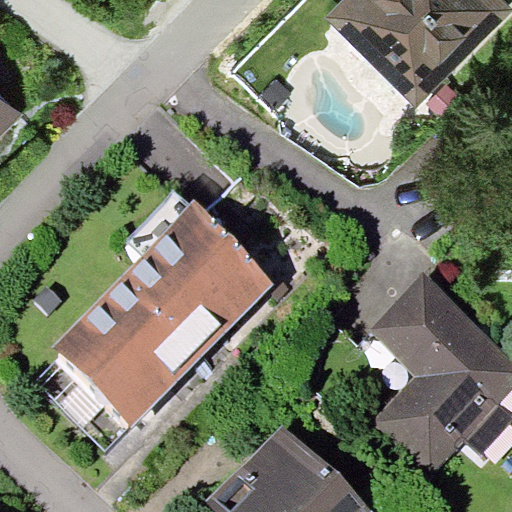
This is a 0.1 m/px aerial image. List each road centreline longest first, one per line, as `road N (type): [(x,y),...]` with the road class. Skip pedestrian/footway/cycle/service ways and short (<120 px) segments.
road 1 (residential): [(152,70),(374,235)]
road 2 (residential): [(0,227),(128,94)]
road 3 (residential): [(10,0),(128,94)]
